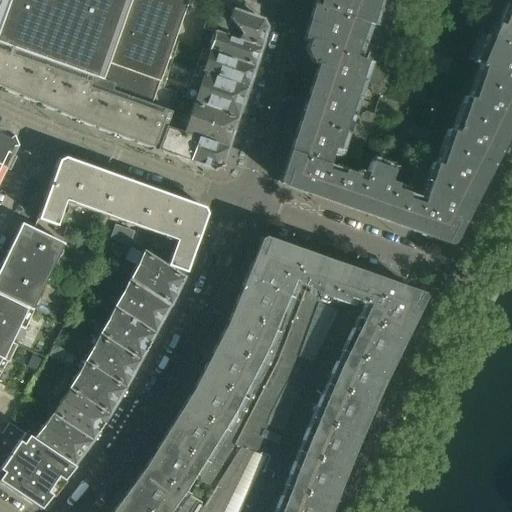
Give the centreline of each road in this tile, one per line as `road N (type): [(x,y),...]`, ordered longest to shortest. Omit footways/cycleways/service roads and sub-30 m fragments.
road 1 (residential): [(241,200),(172,370),(78,511)]
road 2 (residential): [(353,511),(458,277)]
road 3 (residential): [(458,277),(241,200)]
road 4 (residential): [(241,200),(43,128)]
road 5 (residential): [(291,10),(241,200)]
